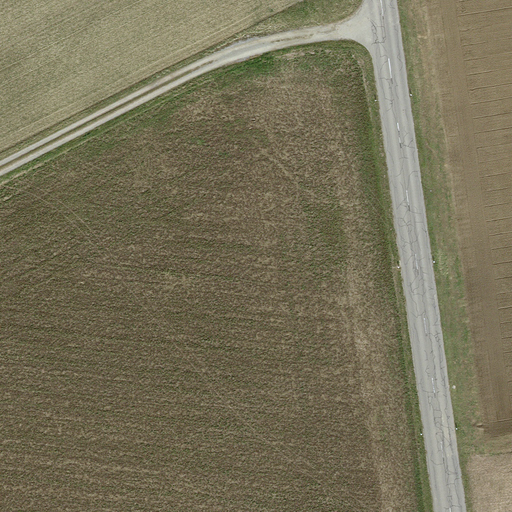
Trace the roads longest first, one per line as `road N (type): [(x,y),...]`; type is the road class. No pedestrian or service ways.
road 1 (tertiary): [(380,0),(451,511)]
road 2 (track): [(0,167),(220,62),(282,42),(384,30)]
